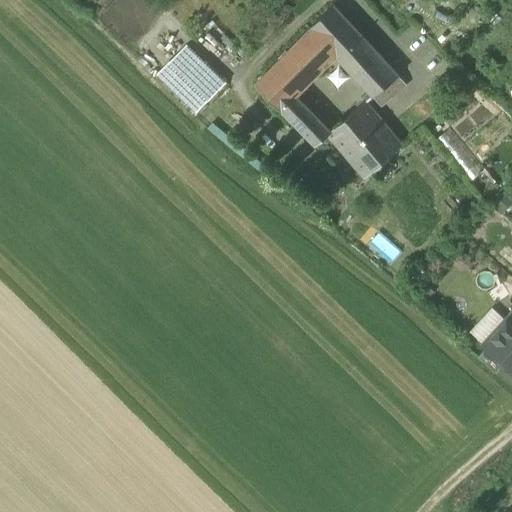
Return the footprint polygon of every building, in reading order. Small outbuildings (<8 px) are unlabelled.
[(310,28),(310,29),(336,57),(359,33),(333,5),(310,28)] [(300,93),(336,57),(310,29),(255,84),(297,127),(312,113),(300,100),(296,96),(300,93)] [(399,76),(359,33),(336,57),(373,97),(399,76)] [(208,100),(224,84),(185,46),(170,62),(208,100)] [(157,74),(197,112),(208,100),(170,62),(157,74)] [(407,85),(399,76),(373,97),(381,107),(407,85)] [(328,135),(364,178),(403,146),(368,104),(366,101),(330,131),(331,132),(328,135)] [(330,131),(312,113),(297,127),(316,146),(328,135),(331,132),(330,131)] [(480,340),(502,316),(491,306),(469,330),(480,340)] [(504,365),(511,371),(511,314),(484,346),(487,348),(504,365)] [(478,357),(496,373),(504,365),(487,348),(478,357)]
